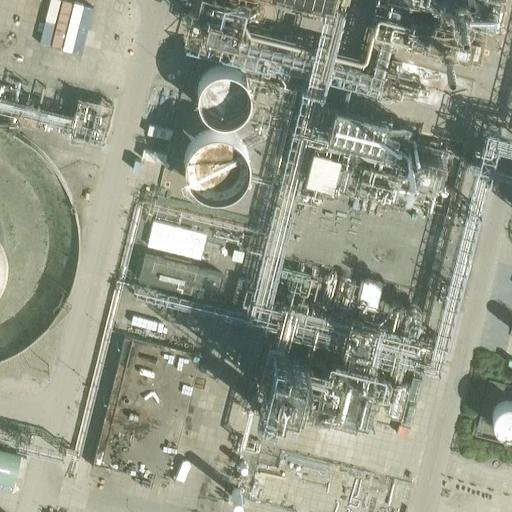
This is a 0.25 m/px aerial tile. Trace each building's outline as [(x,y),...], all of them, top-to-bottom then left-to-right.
[(490,32),(494,0),(456,0),(456,6),(449,5),(447,26),(490,32)] [(249,100),(249,99),(249,94),(247,89),(242,81),(239,78),(233,75),(228,73),(224,73),(218,73),(212,74),(207,77),(204,80),(200,84),(198,88),(196,93),(195,99),(196,104),(197,109),(199,114),(202,117),(206,121),(210,123),(215,126),(220,126),(224,126),(231,125),(235,123),(241,119),(244,115),(247,111),(249,106),(249,100)] [(411,167),(418,126),(332,109),(326,140),(313,137),(303,191),(348,199),(356,156),(411,167)] [(241,167),(240,159),(238,151),(234,144),(229,138),(221,132),(215,128),(207,126),(200,125),(192,126),(184,128),(175,133),(170,138),(165,144),(161,153),(159,161),(159,168),(160,176),(162,184),(167,191),(172,197),(178,202),(186,205),(194,207),(201,208),(210,206),(218,204),(224,200),(229,195),(234,189),(238,181),(240,174),(241,167)] [(145,254),(140,278),(219,298),(223,273),(145,254)] [(249,355),(241,393),(373,419),(388,342),(320,329),(312,367),(249,355)] [(511,400),(505,398),(501,398),(498,399),(493,401),(489,406),(487,412),(488,419),(490,424),(494,428),(501,430),(508,429),(511,427),(511,400)] [(0,451),(0,482),(14,486),(21,456),(0,451)]
